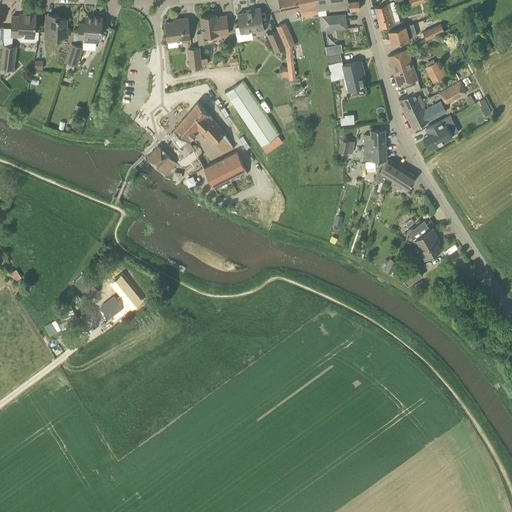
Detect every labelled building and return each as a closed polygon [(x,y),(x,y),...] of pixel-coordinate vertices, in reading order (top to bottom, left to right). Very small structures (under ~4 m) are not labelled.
[(319,14),(317,1),(316,0),(278,0),(281,11),(300,8),(302,17),(319,14)] [(316,0),(317,1),(319,14),(326,14),(325,8),(347,5),(346,0),(316,0)] [(350,10),(360,9),(359,1),(349,1),(350,10)] [(393,23),(388,4),(375,7),(380,27),(387,25),(388,30),(397,27),(406,25),(404,20),(393,23)] [(241,32),(251,30),(257,29),(257,28),(263,27),(260,8),(251,9),(251,11),(247,12),(238,13),(241,32)] [(36,31),(36,14),(19,13),(19,16),(12,16),(12,36),(22,36),(22,30),(36,31)] [(59,18),(59,15),(52,14),(52,18),(46,18),(45,38),(59,39),(60,36),(68,36),(68,27),(67,27),(67,19),(59,18)] [(216,17),(216,14),(201,16),(202,26),(203,36),(211,35),(211,36),(229,34),(226,15),(216,17)] [(78,37),(82,38),(82,41),(97,42),(100,38),(100,35),(101,35),(102,17),(92,16),(91,19),(86,19),(85,23),(80,23),(79,32),(73,32),(73,43),(77,43),(78,37)] [(190,40),(188,18),(178,19),(178,20),(165,22),(167,40),(182,38),(182,41),(190,40)] [(289,78),(296,78),(292,45),(295,44),(285,22),(277,26),(286,45),(288,67),(289,78)] [(397,42),(399,46),(410,41),(409,38),(416,35),(412,23),(406,25),(397,27),(388,30),(392,43),(397,42)] [(426,39),(444,31),(441,23),(423,32),(426,39)] [(276,51),(285,48),(277,30),(268,34),(276,51)] [(77,64),(82,47),(71,43),(66,61),(77,64)] [(341,44),(325,46),(327,54),(340,52),(342,52),(341,44)] [(14,69),(17,46),(4,45),(1,67),(8,68),(14,69)] [(189,67),(202,65),(200,47),(187,48),(189,67)] [(393,70),(413,64),(408,49),(388,55),(393,70)] [(329,63),(342,60),(340,52),(327,54),(329,63)] [(435,62),(433,59),(424,63),(426,67),(425,67),(433,82),(448,74),(444,66),(440,68),(437,61),(435,62)] [(35,60),(34,69),(42,70),(43,61),(35,60)] [(362,88),(362,87),(365,87),(362,72),(364,72),(361,60),(342,65),(348,91),(360,88),(360,89),(362,88)] [(398,85),(418,79),(413,64),(393,70),(398,85)] [(262,146),(278,135),(279,135),(242,81),(225,92),(237,110),(262,146)] [(446,104),(466,93),(460,81),(439,93),(446,104)] [(415,91),(421,88),(419,82),(406,87),(408,94),(415,91)] [(430,83),(423,87),(423,89),(425,93),(433,89),(430,83)] [(413,100),(418,97),(415,91),(408,94),(399,99),(404,110),(411,106),(409,103),(413,100)] [(421,101),(419,97),(418,97),(413,100),(409,103),(411,106),(404,110),(413,128),(446,111),(441,101),(434,105),(425,109),(423,106),(425,105),(423,100),(421,101)] [(225,132),(198,101),(174,129),(187,141),(189,143),(197,138),(195,135),(200,131),(202,134),(205,132),(212,142),(213,141),(220,153),(232,147),(225,132)] [(354,117),(345,118),(345,125),(355,124),(354,117)] [(426,128),(429,133),(424,136),(430,149),(449,139),(448,139),(452,137),(446,125),(445,125),(442,119),(426,128)] [(371,154),(370,147),(385,146),(385,129),(370,129),(370,133),(364,134),(365,151),(365,154),(371,154)] [(278,135),(262,146),(267,152),(283,142),(278,135)] [(349,140),(342,138),(340,150),(347,152),(349,140)] [(165,176),(177,165),(158,145),(147,156),(147,157),(165,176)] [(386,159),(385,146),(370,147),(371,154),(365,154),(365,160),(366,160),(366,168),(376,167),(381,167),(385,159),(386,159)] [(237,153),(221,163),(233,180),(248,170),(237,153)] [(383,181),(386,176),(407,189),(416,176),(389,159),(388,159),(380,172),(378,171),(374,178),(379,181),(380,179),(383,181)] [(233,180),(221,163),(206,174),(217,190),(233,180)] [(374,187),(371,195),(376,197),(379,189),(374,187)] [(437,241),(440,240),(426,217),(409,230),(406,241),(411,242),(414,240),(425,258),(441,248),(437,241)] [(408,286),(423,275),(415,263),(400,273),(408,286)] [(94,267),(79,278),(87,288),(101,277),(94,267)] [(112,321),(126,310),(115,296),(101,307),(112,321)] [(61,330),(79,321),(72,309),(55,318),(61,330)]
